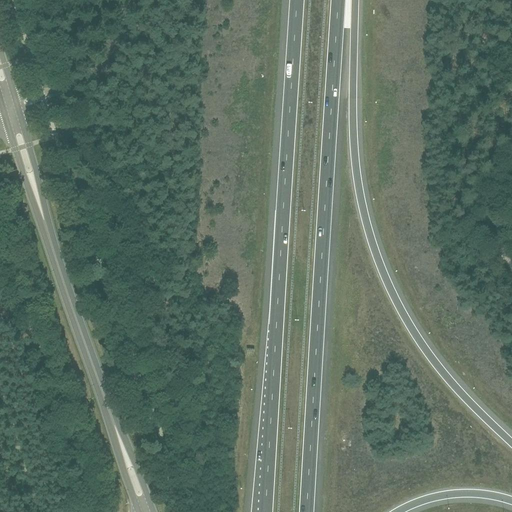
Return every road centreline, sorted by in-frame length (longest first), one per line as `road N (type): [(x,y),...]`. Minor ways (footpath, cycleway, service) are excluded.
road 1 (motorway): [(305,511),(338,0)]
road 2 (motorway): [(296,0),(265,511)]
road 3 (motorway): [(511,442),(429,355),(372,244),(353,141),(353,0)]
road 4 (secondary): [(145,511),(68,305),(9,107)]
road 5 (track): [(511,143),(487,195),(494,247),(511,279)]
road 6 (motorway): [(396,511),(444,494),(511,500)]
